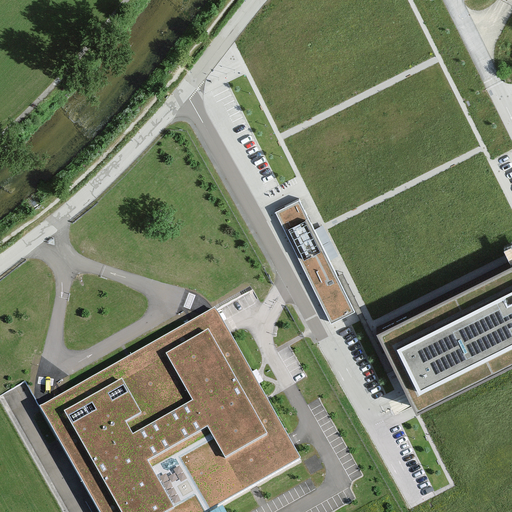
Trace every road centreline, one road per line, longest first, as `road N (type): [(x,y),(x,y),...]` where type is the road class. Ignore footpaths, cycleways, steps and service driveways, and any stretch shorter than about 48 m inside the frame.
road 1 (unclassified): [(255,0),(136,144),(0,264)]
road 2 (track): [(0,243),(100,160),(233,0)]
road 3 (track): [(0,136),(126,0)]
